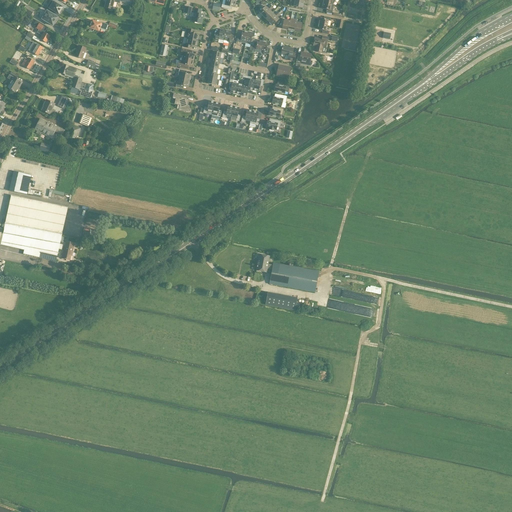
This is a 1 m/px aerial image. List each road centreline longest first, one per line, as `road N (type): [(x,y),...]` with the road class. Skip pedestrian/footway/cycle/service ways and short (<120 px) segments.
road 1 (primary): [(0,371),(421,85)]
road 2 (track): [(347,206),(330,268),(511,307)]
road 3 (tertiary): [(0,143),(85,0)]
